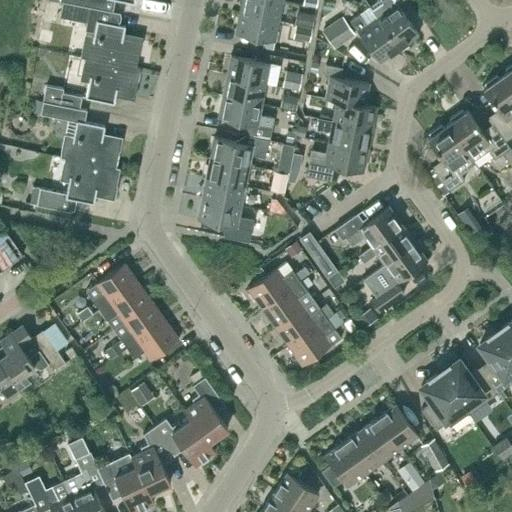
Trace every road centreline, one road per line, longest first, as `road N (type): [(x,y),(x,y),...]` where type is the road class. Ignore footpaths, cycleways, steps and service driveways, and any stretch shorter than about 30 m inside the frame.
road 1 (residential): [(274,422),(272,400),(144,219),(193,0)]
road 2 (residential): [(274,422),(446,301),(464,277),(460,252),(398,169)]
road 3 (residential): [(398,169),(410,95),(494,26)]
